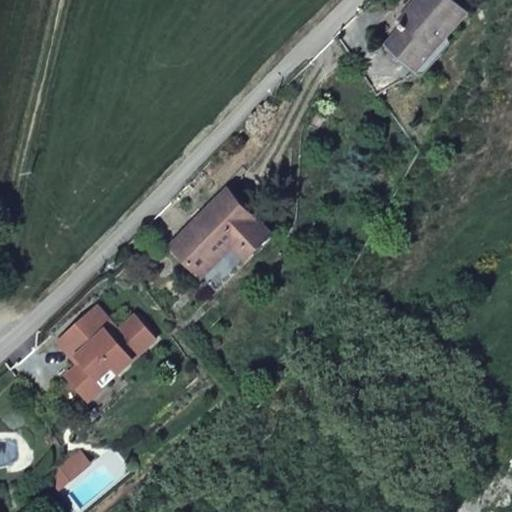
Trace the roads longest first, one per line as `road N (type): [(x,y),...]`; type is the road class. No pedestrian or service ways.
road 1 (unclassified): [(0,343),(359,0)]
road 2 (track): [(59,0),(0,255)]
